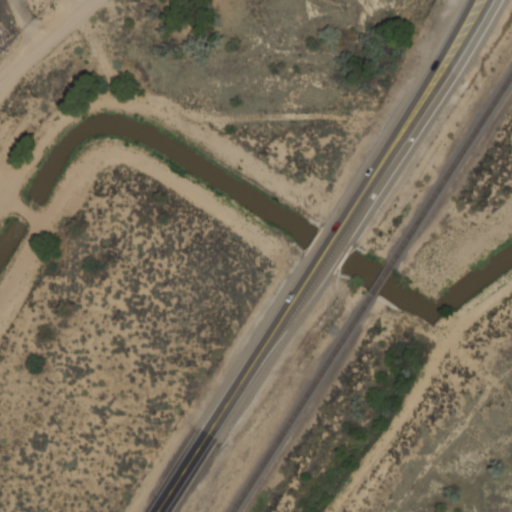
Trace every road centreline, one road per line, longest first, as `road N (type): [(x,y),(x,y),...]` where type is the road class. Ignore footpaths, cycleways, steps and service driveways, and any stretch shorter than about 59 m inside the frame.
road 1 (secondary): [(157,511),(288,307)]
road 2 (secondary): [(470,0),(353,206)]
road 3 (secondary): [(288,307),(353,206)]
